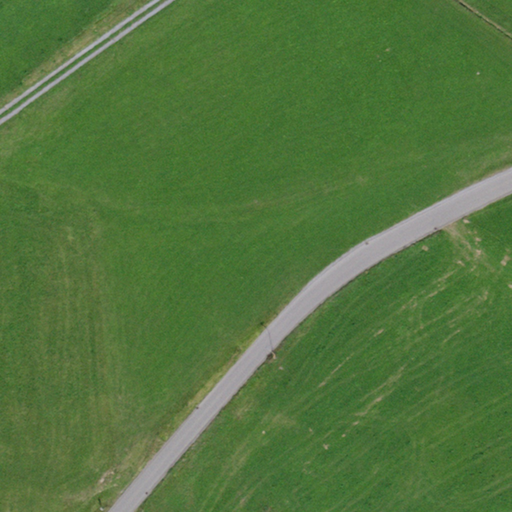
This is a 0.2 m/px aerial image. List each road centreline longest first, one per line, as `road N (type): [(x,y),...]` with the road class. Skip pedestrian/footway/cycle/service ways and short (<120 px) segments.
road 1 (unclassified): [(511,183),(333,276),(119,511)]
road 2 (track): [(0,120),(167,0)]
